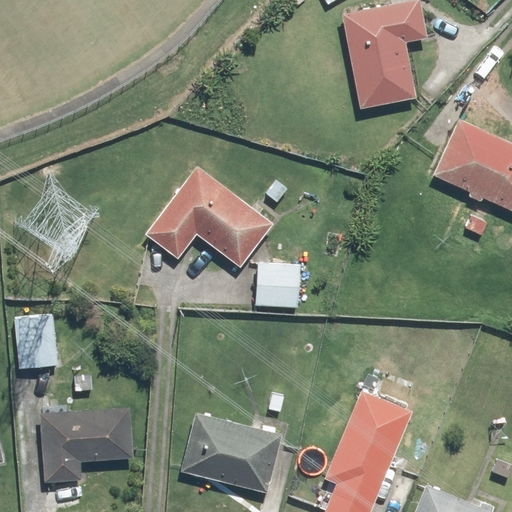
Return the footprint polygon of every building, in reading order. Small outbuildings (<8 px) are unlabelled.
[(427,36),(420,0),(399,0),(342,10),(359,106),(417,96),(407,39),(427,36)] [(511,209),(511,142),(458,118),(433,173),(511,209)] [(197,162),(144,232),(178,257),(197,232),(238,262),(271,218),(197,162)] [(346,224),(322,222),(317,263),(341,266),(346,224)] [(299,263),(256,261),(254,303),(297,305),(299,263)] [(54,311),(15,315),(20,364),(59,360),(54,311)] [(369,511),(411,406),(359,385),(323,477),(335,481),(323,510),(329,511),(369,511)] [(42,410),(44,478),(83,477),(82,457),(130,456),(129,407),(42,410)] [(279,433),(196,411),(181,468),(264,490),(279,433)] [(428,480),(413,511),(496,511),(497,511),(428,480)]
